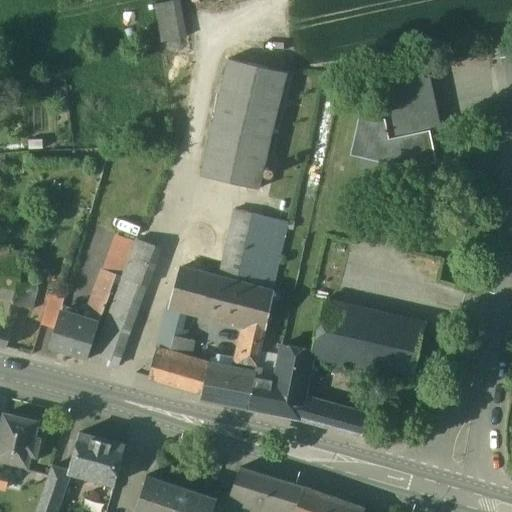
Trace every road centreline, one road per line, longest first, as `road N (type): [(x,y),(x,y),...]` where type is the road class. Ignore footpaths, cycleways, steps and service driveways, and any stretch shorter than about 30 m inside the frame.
road 1 (secondary): [(442,495),(0,370)]
road 2 (residential): [(442,495),(500,315),(511,232)]
